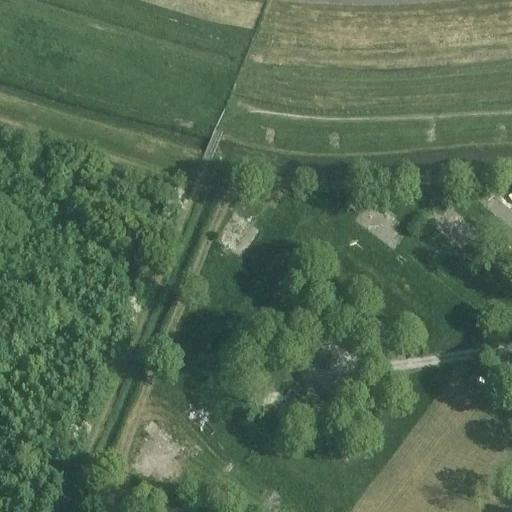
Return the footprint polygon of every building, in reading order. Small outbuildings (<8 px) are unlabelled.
[(482,204),(511,229),(511,208),(507,204),(511,200),(504,195),(501,199),(492,192),(482,204)] [(394,251),(406,236),(366,205),(354,220),(394,251)] [(459,249),(469,237),(435,209),(425,220),(459,249)] [(267,228),(257,222),(250,232),(234,222),(222,242),(248,258),(267,228)] [(271,393),(267,398),(275,404),(279,399),(271,393)] [(283,412),(308,434),(318,422),(293,401),(283,412)] [(353,432),(364,443),(381,425),(370,414),(353,432)] [(153,420),(145,429),(153,437),(161,427),(153,420)] [(151,447),(134,466),(147,477),(154,469),(168,480),(177,470),(168,462),(171,458),(157,446),(154,449),(151,447)] [(212,495),(226,506),(236,494),(223,483),(212,495)]
